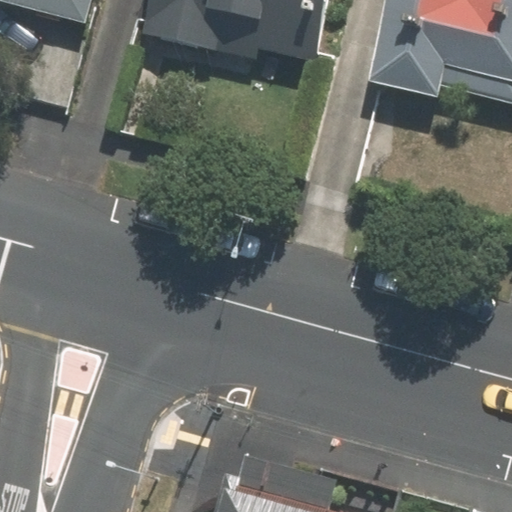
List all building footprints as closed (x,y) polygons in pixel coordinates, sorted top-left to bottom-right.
[(0,0),(98,24),(103,0),(0,0)] [(157,0),(149,33),(266,62),(270,48),(324,62),(339,0),(157,0)] [(511,0),(395,0),(375,82),(450,101),(454,86),(511,100),(511,0)] [(511,206),(499,252),(511,255),(511,206)] [(352,511),(356,497),(228,463),(215,511),(352,511)]
